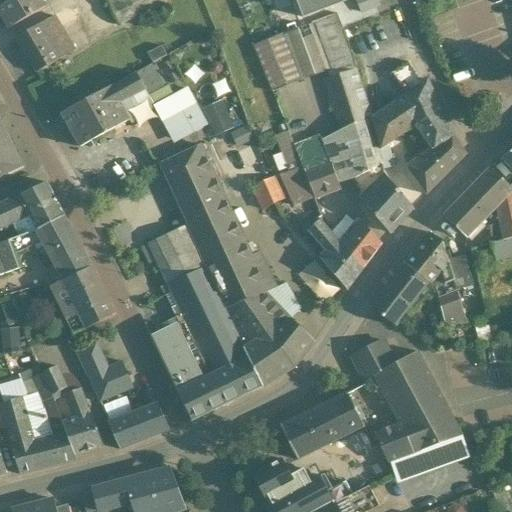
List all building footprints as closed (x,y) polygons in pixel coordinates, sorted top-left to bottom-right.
[(9,0),(0,6),(0,11),(10,29),(45,8),(39,0),(9,0)] [(108,0),(107,1),(121,26),(134,18),(129,8),(142,0),(108,0)] [(303,18),(296,0),(268,0),(282,34),(301,81),(329,72),(331,78),(357,70),(335,6),(303,18)] [(296,0),(303,18),(335,6),(351,0),(296,0)] [(74,50),(54,16),(15,39),(36,73),(74,50)] [(282,34),(253,46),(272,92),(301,81),(282,34)] [(161,46),(147,54),(153,64),(167,56),(161,46)] [(392,73),(406,95),(423,84),(408,62),(392,73)] [(150,65),(135,73),(145,90),(159,82),(150,65)] [(357,70),(331,78),(325,79),(330,94),(328,95),(361,199),(385,177),(384,171),(379,151),(370,118),(372,118),(357,70)] [(145,90),(135,73),(111,87),(120,104),(145,90)] [(380,150),(399,138),(416,126),(432,149),(453,135),(436,112),(441,108),(428,81),(423,84),(406,95),(372,118),(380,150)] [(163,89),(159,82),(145,90),(120,104),(130,120),(154,107),(149,97),(163,89)] [(163,89),(149,97),(154,107),(174,96),(168,86),(163,89)] [(111,87),(63,113),(81,147),(130,120),(120,104),(111,87)] [(204,106),(215,135),(234,128),(223,99),(204,106)] [(0,177),(24,166),(0,116),(0,177)] [(238,144),(254,139),(249,126),(234,131),(238,144)] [(291,173),(303,168),(295,148),(288,132),(276,136),(291,173)] [(453,135),(432,149),(407,167),(427,195),(466,155),(453,135)] [(380,150),(379,151),(384,171),(394,166),(392,162),(405,158),(399,138),(380,150)] [(322,139),(295,148),(303,168),(304,171),(330,161),(322,139)] [(205,267),(244,348),(292,320),(291,319),(290,320),(265,294),(275,289),(258,254),(251,257),(199,145),(159,164),(188,225),(187,225),(206,267),(205,267)] [(511,151),(502,161),(511,171),(511,151)] [(330,161),(304,171),(314,198),(340,188),(330,161)] [(291,173),(281,176),(293,207),(314,198),(304,171),(303,168),(291,173)] [(490,168),(466,193),(478,205),(483,200),(494,211),(498,208),(505,240),(511,238),(511,189),(510,187),(490,168)] [(412,209),(385,177),(361,199),(390,233),(412,209)] [(265,182),(253,187),(264,210),(275,204),(265,182)] [(46,183),(20,196),(30,215),(37,230),(64,216),(46,183)] [(478,205),(466,193),(444,216),(467,239),(494,211),(483,200),(478,205)] [(20,196),(0,206),(0,230),(13,224),(30,215),(20,196)] [(30,215),(13,224),(19,237),(37,230),(30,215)] [(64,216),(37,230),(42,241),(64,281),(91,268),(82,251),(83,251),(65,217),(64,217),(64,216)] [(325,249),(317,256),(348,291),(363,271),(340,245),(319,221),(309,231),(325,249)] [(360,221),(340,245),(363,271),(382,245),(360,221)] [(206,267),(187,225),(150,244),(157,260),(169,285),(205,267),(206,267)] [(19,237),(17,237),(22,248),(23,251),(42,241),(37,230),(19,237)] [(430,233),(405,264),(429,283),(437,274),(441,273),(444,284),(445,284),(455,281),(450,266),(448,260),(442,242),(430,233)] [(17,237),(10,240),(15,251),(22,248),(17,237)] [(511,256),(511,238),(505,240),(491,244),(496,261),(511,256)] [(10,240),(0,243),(0,276),(21,268),(15,251),(10,240)] [(157,260),(150,244),(141,248),(149,264),(157,260)] [(465,255),(448,260),(450,266),(455,281),(457,290),(466,321),(482,317),(465,255)] [(317,259),(299,271),(319,303),(338,291),(317,259)] [(405,264),(371,307),(396,326),(421,294),(429,283),(405,264)] [(64,281),(50,288),(73,336),(116,315),(92,267),(91,268),(64,281)] [(169,285),(186,320),(213,375),(248,358),(244,348),(205,267),(169,285)] [(445,284),(448,293),(457,290),(455,281),(445,284)] [(429,283),(421,294),(427,299),(437,296),(435,289),(435,288),(429,283)] [(448,293),(437,296),(445,325),(467,324),(466,321),(457,290),(448,293)] [(437,296),(427,299),(435,326),(445,325),(437,296)] [(186,320),(168,328),(195,383),(213,375),(186,320)] [(244,348),(248,358),(263,388),(294,368),(314,343),(292,320),(244,348)] [(0,329),(5,353),(23,349),(18,325),(0,328),(0,329)] [(150,337),(177,392),(195,383),(168,328),(150,337)] [(453,440),(399,339),(374,352),(372,347),(351,357),(365,384),(376,378),(402,426),(376,438),(377,440),(388,463),(453,440)] [(108,369),(108,368),(97,344),(75,351),(87,378),(89,377),(108,369)] [(195,383),(177,392),(192,422),(263,388),(248,358),(213,375),(195,383)] [(89,377),(102,409),(136,397),(122,363),(108,368),(108,369),(89,377)] [(36,441),(55,436),(42,403),(40,404),(28,380),(41,374),(38,366),(18,375),(27,396),(23,397),(36,441)] [(56,408),(67,404),(64,395),(70,393),(58,366),(41,374),(52,398),(56,408)] [(52,398),(41,374),(28,380),(40,404),(42,403),(52,398)] [(62,423),(66,433),(75,455),(104,447),(81,389),(70,393),(64,395),(67,404),(73,419),(62,423)] [(348,394),(280,427),(297,460),(363,428),(348,394)] [(23,397),(0,404),(19,470),(21,475),(76,461),(75,455),(66,433),(55,436),(36,441),(23,397)] [(102,409),(108,423),(142,410),(136,397),(102,409)] [(52,398),(42,403),(55,436),(66,433),(62,423),(56,408),(52,398)] [(142,410),(108,423),(121,450),(170,431),(157,404),(142,410)] [(370,424),(363,428),(371,443),(377,440),(376,438),(370,424)] [(383,455),(307,489),(320,510),(392,474),(383,455)] [(299,474),(292,477),(286,467),(279,465),(253,477),(272,511),(315,511),(320,510),(307,489),(299,474)] [(146,476),(93,490),(94,490),(99,511),(100,511),(131,504),(133,511),(176,511),(185,509),(173,476),(147,483),(146,476)] [(369,487),(335,504),(338,511),(369,511),(379,507),(369,487)] [(99,511),(94,490),(81,494),(85,511),(99,511)] [(55,500),(12,511),(57,511),(57,510),(55,500)]
